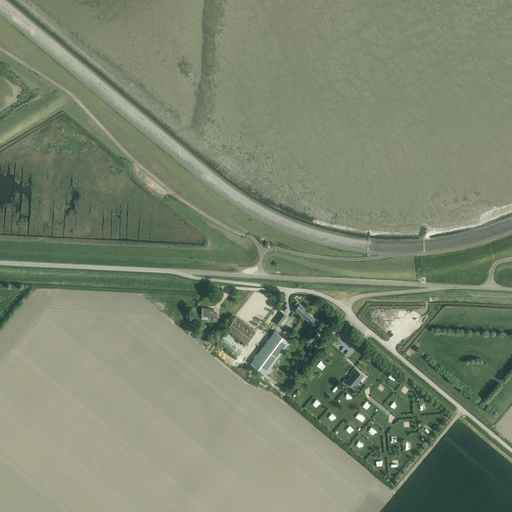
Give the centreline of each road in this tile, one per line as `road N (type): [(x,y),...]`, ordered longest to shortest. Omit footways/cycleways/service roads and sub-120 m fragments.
road 1 (unclassified): [(511,451),(340,305)]
road 2 (unclassified): [(438,286),(259,276)]
road 3 (unclassified): [(175,271),(0,263)]
road 4 (unclassified): [(340,305),(175,271)]
